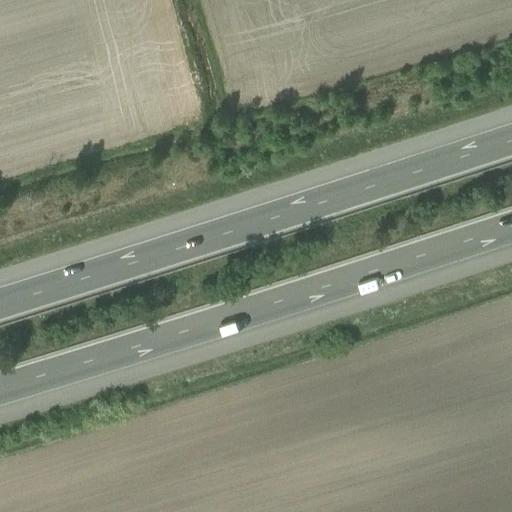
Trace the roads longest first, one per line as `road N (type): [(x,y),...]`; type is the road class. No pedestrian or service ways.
road 1 (motorway): [(511,138),(0,303)]
road 2 (motorway): [(0,389),(511,227)]
